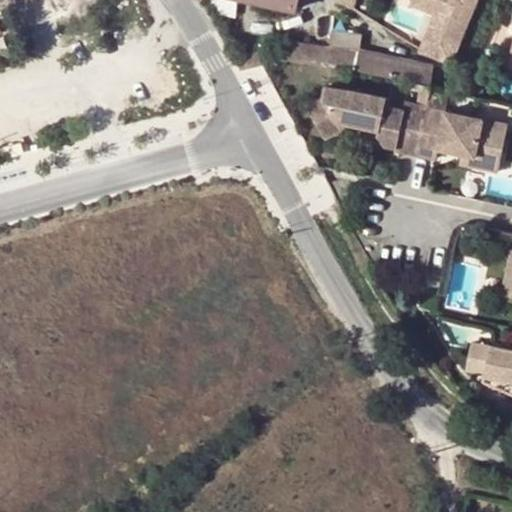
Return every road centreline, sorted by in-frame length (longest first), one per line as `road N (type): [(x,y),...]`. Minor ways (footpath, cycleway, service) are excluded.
road 1 (tertiary): [(255,137),(368,343),(410,397),(511,452)]
road 2 (tertiary): [(0,207),(255,137)]
road 3 (tertiary): [(175,0),(255,137)]
road 4 (residential): [(511,219),(420,202),(406,232)]
